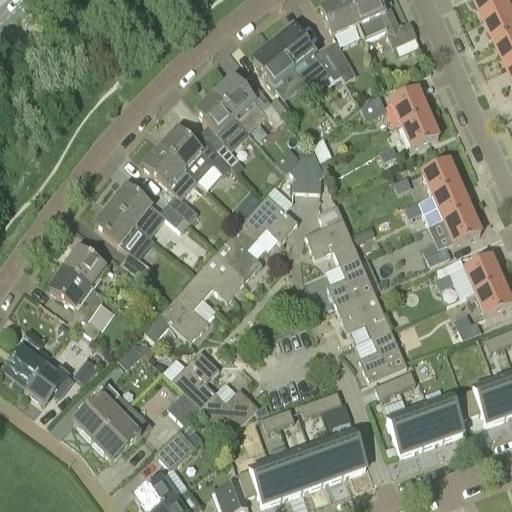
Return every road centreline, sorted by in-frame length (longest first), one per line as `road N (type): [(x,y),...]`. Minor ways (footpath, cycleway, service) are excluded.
road 1 (residential): [(0,289),(125,123),(213,37),(264,0)]
road 2 (residential): [(511,203),(422,0)]
road 3 (residential): [(390,508),(337,372),(312,361),(268,376)]
road 4 (residential): [(110,511),(77,466),(0,409)]
road 5 (residential): [(390,508),(511,464)]
